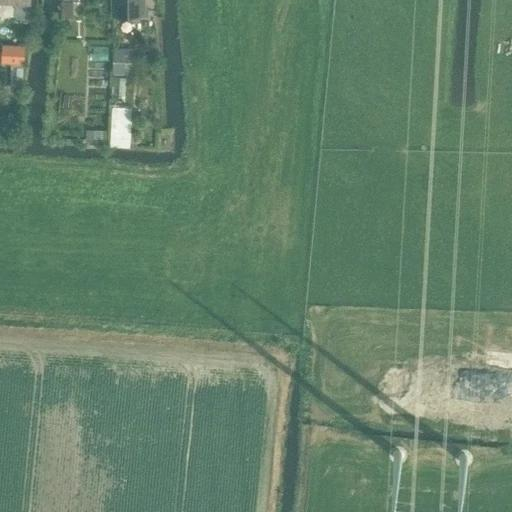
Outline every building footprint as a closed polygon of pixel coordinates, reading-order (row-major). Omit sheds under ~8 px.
[(112,0),(112,14),(113,15),(132,14),(143,14),(142,0),(112,0)] [(132,49),(113,48),(113,74),(132,74),(132,49)] [(2,62),(2,63),(11,63),(10,68),(23,68),(24,52),(2,51),(2,52),(2,62)] [(111,108),(110,140),(125,141),(127,109),(111,108)] [(89,139),(89,153),(97,153),(97,147),(101,147),(101,153),(102,153),(102,139),(89,139)] [(393,454),(393,455),(393,456),(393,458),(394,458),(395,459),(396,460),(397,460),(398,460),(399,459),(400,459),(401,458),(401,457),(402,456),(402,454),(401,453),(400,452),(399,451),(397,451),(396,451),(395,452),(394,452),(394,453),(393,454)] [(459,458),(459,459),(459,460),(459,461),(460,462),(461,463),(462,463),(463,463),(464,463),(465,463),(466,462),(467,461),(467,460),(467,459),(467,458),(467,457),(466,456),(465,455),(464,455),(463,455),(462,455),(461,455),(460,456),(459,457),(459,458)]
